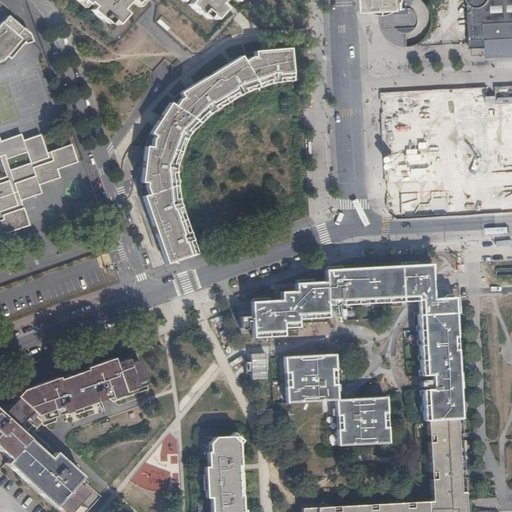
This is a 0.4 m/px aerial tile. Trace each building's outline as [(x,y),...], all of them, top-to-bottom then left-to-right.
[(80,0),(86,5),(88,3),(93,8),(91,11),(107,26),(111,21),(116,25),(125,15),(121,11),(129,0),(135,5),(139,0),(188,0),(191,2),(189,5),(205,20),(210,15),(214,19),(224,9),(219,5),(223,0),(80,0)] [(366,0),(367,11),(374,10),(384,10),(407,9),(407,8),(410,9),(415,12),(417,16),(418,22),(416,28),(414,31),(410,33),(406,34),(407,47),(415,47),(423,41),(425,38),(430,31),(432,24),(432,18),(430,12),(428,6),(424,1),(422,0),(366,0)] [(511,0),(467,0),(468,2),(471,6),(468,8),(469,15),(469,29),(470,47),(485,46),(484,39),(499,38),(507,38),(511,37),(511,0)] [(20,40),(5,57),(8,60),(22,43),(24,45),(32,42),(30,34),(8,16),(2,24),(20,40)] [(20,40),(2,24),(0,25),(0,240),(9,237),(8,233),(28,226),(20,201),(40,194),(38,186),(59,178),(56,170),(76,163),(70,146),(46,154),(39,136),(22,142),(20,136),(0,142),(0,61),(2,61),(5,57),(20,40)] [(443,43),(446,31),(432,27),(429,40),(443,43)] [(499,38),(484,39),(485,58),(511,56),(511,37),(507,38),(499,38)] [(273,85),(293,75),(291,49),(253,51),(254,58),(250,58),(245,61),(241,56),(178,93),(182,98),(178,100),(175,107),(169,104),(148,133),(154,136),(153,146),(146,146),(140,182),(144,182),(144,198),(165,265),(195,253),(178,201),(175,169),(187,137),(210,115),(242,91),(272,80),(273,85)] [(246,324),(250,324),(251,329),(251,330),(251,338),(252,340),(263,339),(281,339),(281,337),(281,330),(296,329),(295,321),(326,319),(325,304),(330,303),(330,306),(332,308),(334,308),(336,307),(337,306),(337,303),(340,302),(341,307),(403,303),(415,303),(431,301),(430,283),(429,267),(331,272),(323,273),(324,277),(324,284),(294,285),(294,293),(287,294),(279,294),(279,298),(279,302),(250,304),(250,313),(250,318),(238,318),(238,330),(246,330),(246,324)] [(416,316),(417,330),(418,351),(420,377),(430,377),(430,382),(420,382),(418,385),(419,387),(421,389),(430,389),(430,392),(421,392),(422,420),(434,420),(458,418),(452,300),(431,301),(415,303),(416,306),(416,308),(417,308),(417,316),(416,316)] [(284,401),(284,403),(284,404),(289,404),(299,404),(332,402),(334,402),(335,400),(334,390),(332,356),(282,359),(284,401)] [(0,453),(9,461),(6,465),(55,508),(56,507),(61,511),(71,511),(87,494),(76,485),(82,479),(55,454),(49,459),(16,430),(31,414),(36,417),(44,414),(51,412),(53,418),(62,415),(117,396),(139,388),(137,382),(144,380),(137,362),(128,365),(126,361),(113,365),(111,360),(84,370),(84,372),(58,381),(57,379),(20,392),(15,398),(16,400),(1,416),(0,415),(0,453)] [(146,386),(144,380),(137,382),(139,388),(146,386)] [(345,401),(334,402),(332,402),(335,445),(336,444),(336,447),(349,446),(386,444),(386,443),(385,416),(384,399),(346,401),(345,401)] [(51,412),(44,414),(47,420),(53,418),(51,412)] [(468,433),(467,418),(458,418),(434,420),(435,431),(439,500),(429,500),(340,505),(310,506),(309,511),(472,511),(471,478),(466,478),(465,471),(470,471),(469,441),(463,441),(463,434),(468,433)] [(241,511),(241,502),(240,473),(239,465),(238,445),(242,441),(234,434),(230,439),(216,439),(211,445),(211,454),(209,454),(209,468),(205,468),(207,499),(211,499),(211,511),(241,511)]
